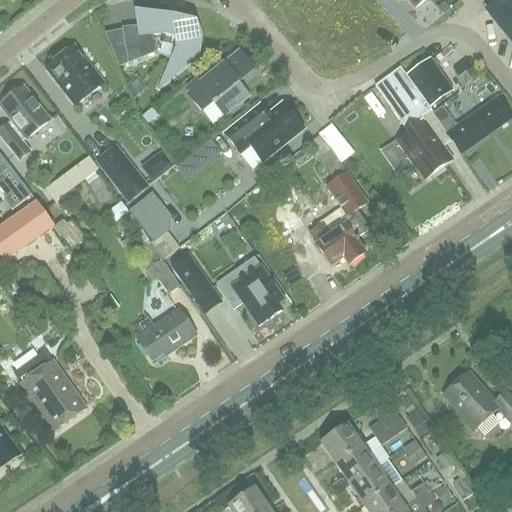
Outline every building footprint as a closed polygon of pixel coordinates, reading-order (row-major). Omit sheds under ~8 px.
[(425,0),(406,0),(415,9),(425,0)] [(511,0),(496,0),(484,10),(511,44),(511,0)] [(166,17),(137,15),(141,52),(155,53),(155,42),(152,42),(152,36),(164,35),(164,36),(176,39),(177,39),(178,47),(178,48),(159,87),(198,56),(200,37),(194,24),(175,18),(174,21),(166,21),(166,17)] [(125,47),(128,64),(138,61),(136,45),(125,47)] [(47,69),(77,105),(103,84),(74,47),(47,69)] [(187,95),(202,114),(213,105),(214,107),(216,105),(225,116),(249,96),(248,95),(247,96),(240,88),(238,89),(237,85),(254,71),(239,52),(224,65),(221,61),(187,89),(190,92),(187,95)] [(453,92),(430,59),(406,76),(429,108),(453,92)] [(429,108),(406,76),(400,68),(375,87),(409,133),(397,141),(398,142),(389,148),(406,172),(414,166),(425,180),(452,161),(424,122),(420,125),(417,121),(431,111),(429,108)] [(25,141),(50,121),(23,87),(17,93),(14,90),(3,98),(5,101),(0,105),(0,108),(12,124),(9,127),(8,125),(0,131),(0,137),(19,161),(29,153),(21,143),(24,140),(25,141)] [(446,135),(460,155),(511,119),(498,99),(457,127),(447,134),(446,135)] [(264,118),(255,106),(222,131),(239,153),(248,145),(259,160),(301,129),(282,104),(264,118)] [(157,116),(152,109),(142,116),(148,123),(157,116)] [(451,119),(441,126),(447,134),(457,127),(451,119)] [(321,136),(330,147),(343,137),(334,125),(321,136)] [(317,228),(308,234),(316,245),(323,256),(331,267),(337,263),(343,259),(346,262),(348,266),(357,260),(365,254),(360,247),(355,240),(363,234),(370,228),(364,220),(358,211),(363,207),(367,203),(350,176),(332,150),(331,151),(325,144),(320,137),(314,141),(308,146),(321,164),(334,182),(330,185),(326,188),(333,198),(340,209),(331,215),(322,222),(323,223),(317,228)] [(194,153),(204,166),(221,152),(211,140),(194,153)] [(117,148),(98,161),(127,201),(146,187),(117,148)] [(0,174),(10,167),(0,155),(0,174)] [(257,186),(233,202),(243,216),(266,201),(257,186)] [(151,195),(128,213),(152,243),(167,232),(168,216),(151,195)] [(0,266),(55,228),(37,203),(0,229),(0,266)] [(106,214),(113,224),(127,213),(120,203),(106,214)] [(145,269),(160,258),(143,231),(122,245),(129,257),(134,253),(145,269)] [(160,258),(145,269),(146,271),(144,272),(152,284),(157,281),(168,296),(181,288),(160,258)] [(208,291),(185,258),(171,267),(194,300),(208,291)] [(235,273),(217,285),(234,310),(242,304),(258,327),(268,320),(268,321),(282,311),(278,306),(284,301),(261,268),(241,282),(235,273)] [(104,319),(119,308),(111,298),(96,308),(104,319)] [(138,326),(144,334),(137,339),(152,362),(173,348),(175,351),(196,336),(179,311),(155,327),(148,318),(138,326)] [(13,375),(20,385),(55,433),(87,410),(53,362),(45,351),(13,375)] [(497,409),(511,425),(511,424),(511,401),(505,393),(493,403),(467,374),(443,396),(460,415),(459,417),(472,432),(497,409)] [(424,396),(413,406),(428,421),(438,411),(424,396)] [(416,410),(407,398),(400,403),(408,415),(416,410)] [(420,415),(409,423),(420,438),(430,430),(420,415)] [(400,420),(387,429),(387,430),(375,438),(381,447),(407,430),(406,429),(407,429),(400,420)] [(387,430),(387,429),(381,421),(369,430),(375,438),(387,430)] [(0,426),(0,470),(21,456),(0,426)] [(347,426),(321,444),(335,466),(362,447),(365,445),(359,436),(356,438),(347,426)] [(425,457),(415,442),(404,450),(412,462),(416,463),(425,457)] [(362,447),(335,466),(349,486),(376,468),(368,456),(371,454),(365,445),(362,447)] [(446,470),(455,464),(456,463),(447,451),(446,452),(437,458),(446,470)] [(376,468),(349,486),(364,507),(390,489),(401,481),(387,461),(376,468)] [(475,492),(466,479),(453,488),(462,501),(475,492)] [(417,501),(430,493),(424,483),(411,492),(417,501)] [(267,511),(270,510),(255,489),(228,508),(231,511),(267,511)] [(390,489),(364,507),(366,511),(401,511),(404,510),(407,508),(401,499),(398,501),(391,489),(390,489)]
